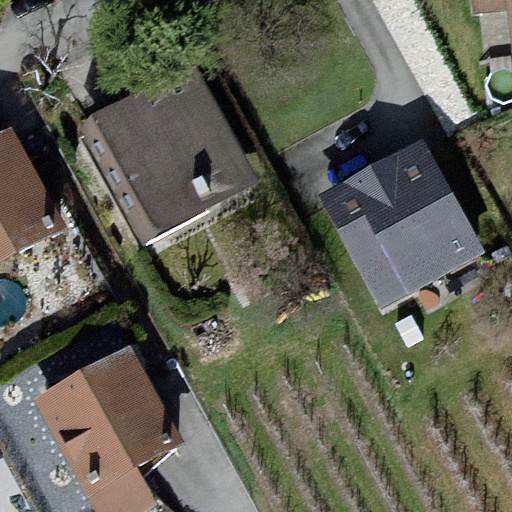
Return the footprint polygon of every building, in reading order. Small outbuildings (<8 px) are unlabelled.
[(511,0),(475,0),(476,8),(511,5),(511,0)] [(87,141),(147,251),(261,198),(197,86),(87,141)] [(0,148),(0,276),(72,240),(20,138),(0,148)] [(426,147),(325,198),(387,319),(488,267),(426,147)] [(138,353),(41,403),(95,505),(191,454),(138,353)]
